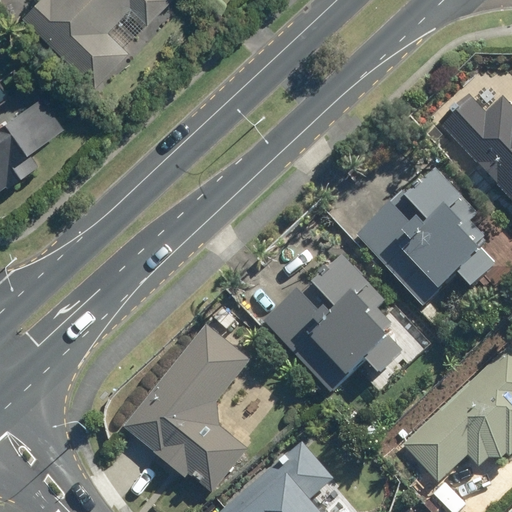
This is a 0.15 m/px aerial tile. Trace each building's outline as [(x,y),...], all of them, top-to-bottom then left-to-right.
[(152,27),(176,0),(45,0),(28,19),(101,89),(132,55),(110,34),(134,9),(152,27)] [(478,96),(448,125),(511,193),(511,99),(507,95),(491,110),(478,96)] [(0,194),(42,163),(35,153),(68,129),(48,102),(0,138),(0,194)] [(433,175),(419,187),(421,190),(414,196),(412,193),(403,200),(402,199),(357,240),(419,309),(455,278),(468,293),(496,267),(478,247),(484,242),(469,225),(477,217),(462,201),(458,204),(433,175)] [(304,288),(271,317),(338,389),(370,358),(383,372),(410,348),(396,333),(391,327),(398,321),(383,305),(390,298),(349,254),(308,291),(304,288)] [(210,324),(132,421),(218,492),(252,449),(223,426),(220,402),(255,359),(210,324)] [(443,481),(472,453),(484,465),(505,444),(511,451),(511,345),(408,444),(443,481)] [(291,442),(301,453),(315,442),(305,430),(291,442)] [(329,511),(315,496),(335,480),(308,447),(301,453),(297,449),(221,511),(329,511)]
